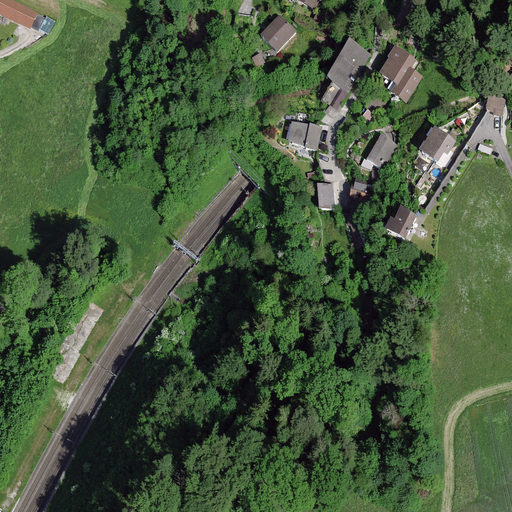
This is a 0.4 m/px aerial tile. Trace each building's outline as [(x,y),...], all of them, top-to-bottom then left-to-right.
[(36,11),(12,0),(0,0),(0,14),(28,28),(36,11)] [(297,0),(315,8),(319,0),(297,0)] [(33,28),(50,34),(54,19),(38,14),(33,28)] [(253,16),(236,14),(233,33),(251,35),(253,16)] [(261,37),(275,51),(296,29),(281,15),(261,37)] [(373,54),(351,40),(328,77),(350,90),(373,54)] [(391,59),(381,74),(397,85),(394,90),(407,98),(422,75),(413,69),(418,61),(397,47),(389,58),(391,59)] [(263,52),(252,58),(257,67),(268,61),(263,52)] [(489,94),(486,110),(504,113),(507,97),(489,94)] [(378,122),(368,114),(360,123),(371,131),(378,122)] [(289,146),(317,151),(321,127),(293,122),(289,146)] [(358,131),(347,124),(337,137),(348,144),(358,131)] [(422,153),(443,166),(458,143),(436,129),(422,153)] [(366,159),(384,169),(399,144),(381,134),(366,159)] [(421,158),(416,166),(424,172),(430,164),(421,158)] [(333,183),(318,184),(320,210),(335,209),(333,183)] [(418,216),(401,207),(388,231),(406,240),(418,216)] [(367,222),(351,227),(358,248),(374,243),(367,222)]
